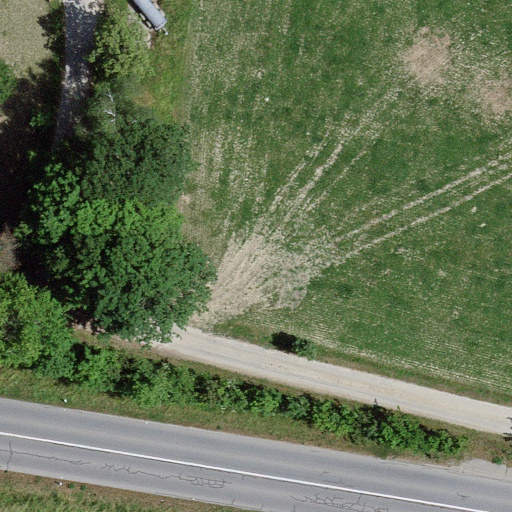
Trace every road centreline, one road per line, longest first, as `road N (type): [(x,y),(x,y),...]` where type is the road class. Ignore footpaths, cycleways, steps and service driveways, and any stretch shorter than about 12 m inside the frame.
road 1 (secondary): [(478,511),(0,433)]
road 2 (track): [(511,421),(53,311)]
road 3 (track): [(53,311),(79,0)]
